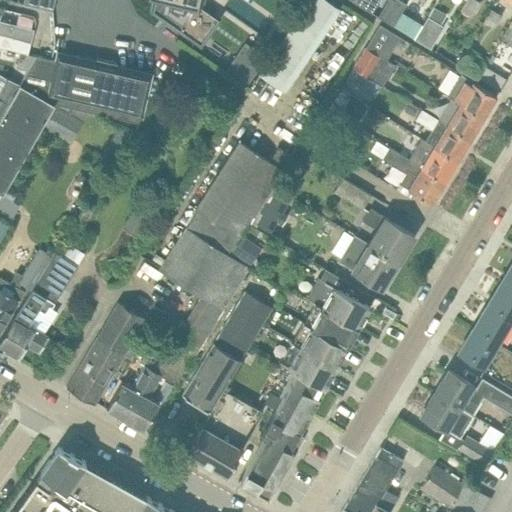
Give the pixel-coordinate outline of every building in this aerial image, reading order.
[(54,0),(38,0),(37,6),(52,10),(54,0)] [(154,0),(151,11),(201,45),(220,18),(202,5),(202,0),(154,0)] [(287,92),(338,5),(329,0),(304,0),(260,76),(287,92)] [(356,0),(371,10),(377,0),(356,0)] [(406,3),(401,0),(387,0),(378,15),(393,24),(406,3)] [(480,1),(478,0),(466,0),(461,10),(471,16),(480,1)] [(501,13),(491,8),(483,21),(493,27),(501,13)] [(444,25),(428,16),(415,38),(430,47),(444,25)] [(0,33),(31,41),(34,29),(0,20),(0,33)] [(366,46),(386,58),(400,36),(379,23),(366,46)] [(31,41),(0,33),(0,46),(28,53),(31,41)] [(388,60),(364,47),(352,67),(360,72),(361,71),(376,80),(388,60)] [(246,63),(235,56),(228,66),(248,79),(265,54),(256,48),(246,63)] [(54,59),(36,54),(19,84),(53,103),(88,111),(139,122),(153,71),(56,49),(54,59)] [(506,79),(484,66),(478,77),(500,90),(506,79)] [(360,72),(352,67),(340,88),(348,92),(360,72)] [(19,84),(0,73),(0,195),(1,193),(40,126),(53,103),(19,84)] [(497,95),(459,73),(446,94),(483,117),(497,95)] [(483,117),(446,94),(446,95),(450,98),(438,118),(471,138),(483,117)] [(337,95),(327,110),(335,114),(344,99),(337,95)] [(366,108),(348,96),(337,113),(355,125),(366,108)] [(53,103),(40,126),(69,143),(88,111),(53,103)] [(471,138),(446,123),(438,118),(422,108),(415,118),(432,128),(425,139),(458,159),(471,138)] [(445,181),(458,159),(425,139),(422,137),(416,147),(427,154),(420,165),(445,181)] [(153,369),(152,369),(161,375),(175,384),(206,337),(211,327),(249,266),(235,258),(227,253),(247,223),(247,222),(264,197),(283,169),(282,168),(290,154),(278,146),(269,160),(239,140),(194,207),(197,209),(159,267),(200,294),(174,337),(157,363),(156,362),(153,369)] [(445,181),(389,147),(382,158),(405,172),(399,183),(412,191),(432,202),(445,181)] [(370,194),(341,176),(333,190),(362,207),(370,194)] [(253,223),(272,234),(279,222),(275,220),(283,206),(268,197),(253,223)] [(152,213),(138,203),(123,226),(137,236),(152,213)] [(377,229),(368,243),(397,260),(413,234),(370,207),(362,220),(377,229)] [(0,225),(0,245),(1,246),(9,231),(0,225)] [(397,260),(368,243),(360,256),(346,247),(338,260),(381,286),(397,260)] [(56,250),(48,245),(45,251),(40,248),(22,274),(17,271),(10,282),(19,287),(21,284),(30,290),(56,250)] [(77,262),(56,250),(0,335),(0,348),(17,358),(25,343),(39,351),(48,336),(27,324),(38,307),(44,311),(77,262)] [(511,262),(500,282),(511,289),(511,262)] [(0,331),(11,311),(13,312),(20,299),(19,299),(24,290),(19,287),(10,282),(0,276),(0,331)] [(369,308),(370,306),(318,276),(306,297),(321,305),(358,326),(359,325),(359,324),(368,307),(369,308)] [(511,289),(500,282),(486,305),(511,320),(511,289)] [(271,307),(245,290),(181,394),(210,410),(223,387),(271,307)] [(347,346),(358,326),(312,300),(301,320),(347,346)] [(116,301),(76,370),(66,387),(94,403),(144,318),(116,301)] [(511,320),(486,305),(472,328),(496,342),(510,320),(511,321),(511,320)] [(346,348),(347,346),(301,320),(291,341),(335,366),(346,347),(346,348)] [(496,342),(472,328),(458,351),(482,365),(496,342)] [(335,366),(291,341),(290,341),(291,341),(281,360),(280,360),(279,361),(294,369),(293,370),(294,370),(294,369),(325,386),(326,384),(325,384),(335,366)] [(116,390),(106,408),(125,418),(152,369),(153,369),(156,362),(144,355),(140,361),(144,364),(131,386),(121,381),(116,390)] [(152,369),(125,418),(143,429),(144,427),(153,411),(158,402),(149,397),(161,375),(152,369)] [(325,386),(294,369),(294,370),(279,395),(282,397),(309,412),(317,398),(318,398),(320,396),(319,395),(323,387),(324,387),(325,386)] [(448,369),(434,391),(450,401),(460,406),(474,414),(481,402),(483,398),(511,415),(511,397),(480,378),(476,386),(465,379),(448,369)] [(262,410),(223,387),(210,410),(187,450),(226,473),(262,410)] [(434,391),(421,413),(438,424),(460,437),(467,425),(473,414),(450,401),(434,391)] [(270,392),(264,403),(274,409),(280,398),(270,392)] [(309,412),(282,397),(273,413),(281,417),(280,419),(298,429),(299,428),(300,428),(306,418),(309,412)] [(273,413),(261,433),(264,436),(241,478),(240,477),(237,480),(267,497),(275,483),(274,482),(292,451),(293,452),(295,448),(297,449),(304,438),(301,436),(304,432),(299,430),(300,428),(299,428),(298,429),(280,419),(281,417),(273,413)] [(491,448),(466,434),(458,447),(481,461),(491,448)] [(176,511),(173,510),(174,510),(146,494),(146,495),(108,474),(85,461),(59,446),(40,471),(40,472),(36,478),(18,503),(18,504),(12,511),(176,511)] [(380,446),(340,511),(389,511),(390,511),(376,503),(403,460),(380,446)] [(435,464),(420,486),(450,506),(463,483),(435,464)] [(482,511),(491,498),(463,483),(450,506),(446,511),(482,511)]
